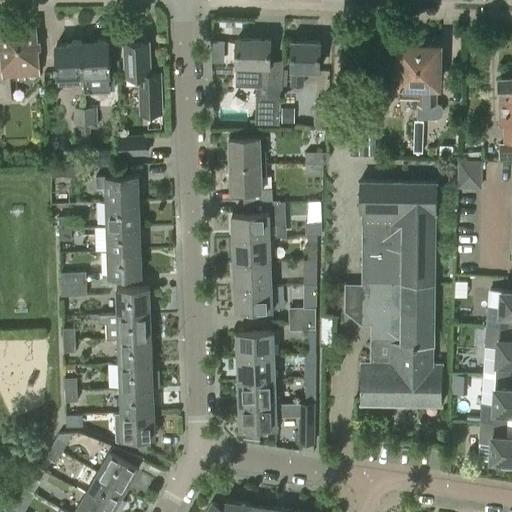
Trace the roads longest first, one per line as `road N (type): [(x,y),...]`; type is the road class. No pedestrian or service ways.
road 1 (residential): [(204,457),(184,0)]
road 2 (residential): [(358,479),(204,457)]
road 3 (residential): [(511,502),(358,479)]
